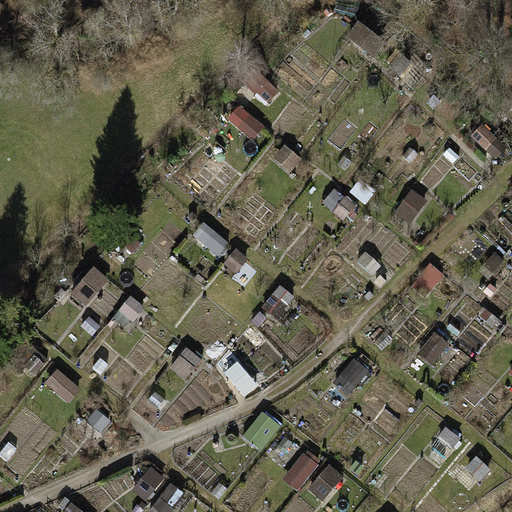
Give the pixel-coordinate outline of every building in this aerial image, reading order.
[(266,74),(253,86),(269,103),(282,91),(266,74)] [(243,107),(233,120),(256,138),(266,125),(243,107)] [(410,188),(400,215),(419,222),(429,195),(410,188)] [(221,255),(231,242),(209,225),(199,238),(221,255)] [(75,291),(93,304),(112,279),(94,265),(75,291)] [(122,313),(135,322),(146,306),(133,297),(122,313)] [(174,369),(190,378),(202,356),(187,347),(174,369)] [(353,393),(371,369),(356,357),(338,381),(353,393)] [(232,371),(246,391),(257,383),(243,364),(232,371)] [(245,434),(264,450),(284,426),(265,411),(245,434)] [(285,478),(302,491),(323,464),(306,451),(285,478)] [(325,503),(347,476),(331,464),(310,491),(325,503)] [(153,469),(134,489),(146,500),(165,480),(153,469)] [(173,482),(153,510),(155,511),(171,511),(186,491),(173,482)] [(87,511),(74,501),(65,511),(87,511)]
